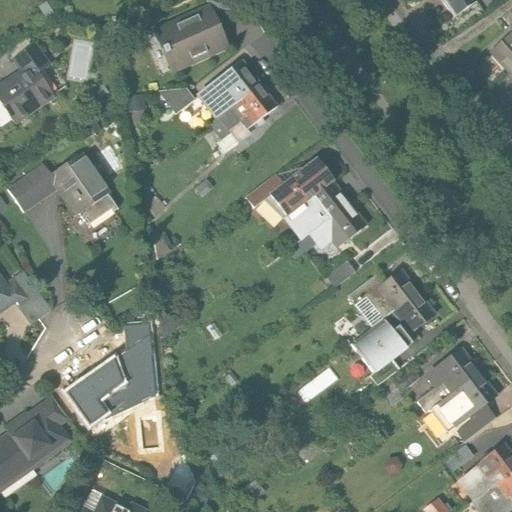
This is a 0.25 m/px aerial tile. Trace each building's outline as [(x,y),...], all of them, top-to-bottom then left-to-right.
[(203,0),(208,9),(213,20),(246,5),(243,0),(203,0)] [(430,0),(441,15),(446,11),(450,17),(474,0),(430,0)] [(204,11),(155,33),(173,72),(222,49),(204,11)] [(511,35),(490,55),(507,74),(511,68),(511,12),(505,18),(511,23),(511,35)] [(46,68),(32,48),(11,63),(19,75),(29,69),(34,76),(46,68)] [(241,64),(197,98),(213,120),(216,118),(258,86),(241,64)] [(51,100),(34,76),(29,69),(19,75),(0,88),(0,111),(11,127),(51,100)] [(276,109),(258,86),(216,118),(226,132),(238,123),(245,132),(276,109)] [(183,91),(155,94),(173,117),(192,102),(183,91)] [(4,193),(20,216),(56,192),(74,219),(76,218),(86,232),(115,212),(105,197),(106,197),(79,157),(48,178),(41,167),(4,193)] [(315,160),(282,186),(268,197),(269,198),(262,203),(282,222),(285,219),(313,197),(332,183),(333,182),(315,160)] [(275,176),(244,199),(252,210),(262,203),(269,198),(268,197),(282,186),(275,176)] [(212,189),(206,181),(195,190),(202,198),(212,189)] [(308,236),(330,220),(349,206),(332,183),(313,197),(285,219),(302,241),(308,236)] [(164,208),(155,198),(147,205),(156,215),(164,208)] [(349,206),(330,220),(308,236),(316,246),(319,250),(329,242),(335,249),(365,227),(349,206)] [(157,235),(151,239),(155,265),(169,255),(157,235)] [(316,246),(308,236),(302,241),(287,252),(294,262),(316,246)] [(354,273),(345,262),(325,278),(333,289),(354,273)] [(400,271),(385,283),(355,307),(371,329),(382,321),(390,315),(417,294),(400,271)] [(379,274),(347,297),(355,307),(385,283),(379,274)] [(49,314),(22,275),(12,282),(27,303),(18,310),(29,327),(49,314)] [(18,310),(27,303),(12,282),(4,288),(0,281),(0,315),(14,305),(18,310)] [(434,316),(417,294),(390,315),(399,327),(398,328),(405,338),(434,316)] [(145,313),(121,330),(131,343),(154,326),(145,313)] [(175,326),(167,316),(157,323),(161,337),(175,326)] [(350,346),(372,375),(390,361),(410,346),(405,339),(405,338),(398,328),(391,333),(382,321),(371,329),(350,346)] [(220,336),(212,324),(205,329),(213,341),(220,336)] [(436,388),(444,399),(478,374),(461,352),(428,377),(436,388)] [(95,380),(68,399),(92,432),(130,404),(108,373),(118,366),(111,356),(89,372),(95,380)] [(372,375),(369,378),(376,388),(398,371),(390,361),(372,375)] [(411,369),(392,383),(400,393),(419,379),(411,369)] [(495,396),(478,374),(444,399),(429,411),(447,433),(467,418),(481,407),(495,396)] [(436,388),(416,403),(425,414),(429,411),(444,399),(436,388)] [(7,438),(0,442),(0,492),(68,446),(57,429),(64,424),(49,401),(3,432),(7,438)] [(470,421),(453,434),(462,445),(493,422),(481,407),(467,418),(470,421)] [(201,438),(209,450),(220,443),(211,431),(201,438)] [(511,474),(511,455),(504,445),(473,467),(475,470),(458,483),(473,503),(511,474)] [(463,448),(442,463),(450,473),(470,459),(463,448)] [(385,461),(381,470),(386,477),(396,476),(399,468),(394,461),(385,461)] [(510,511),(511,511),(511,474),(473,503),(472,504),(477,511),(510,511)] [(264,494),(255,482),(241,493),(250,505),(264,494)] [(142,511),(130,506),(127,511),(90,494),(81,511),(142,511)] [(437,502),(423,511),(450,511),(446,505),(442,508),(437,502)]
